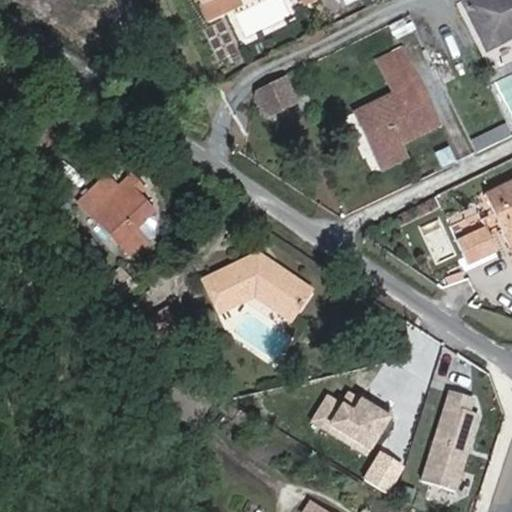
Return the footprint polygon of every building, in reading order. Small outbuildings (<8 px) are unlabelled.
[(511,0),(486,0),(469,9),(487,44),(511,31),(511,0)] [(511,42),(511,31),(487,44),(491,52),(511,42)] [(386,79),(392,93),(356,111),(385,168),(409,157),(401,142),(442,122),(413,66),(386,79)] [(298,71),(271,84),(282,106),(309,93),(298,71)] [(476,149),(511,138),(508,126),(473,137),(476,149)] [(81,201),(129,256),(142,246),(131,232),(152,213),(138,197),(144,192),(132,179),(114,194),(104,182),(81,201)] [(511,180),(492,191),(500,205),(482,215),(487,227),(464,238),(475,261),(498,250),(489,229),(507,220),(511,229),(511,180)] [(464,238),(487,227),(482,215),(479,210),(456,221),(464,238)] [(219,324),(261,306),(267,303),(272,300),(298,318),(316,292),(262,257),(200,286),(219,324)] [(106,300),(128,280),(117,268),(95,288),(106,300)] [(117,307),(137,289),(128,280),(106,300),(115,309),(117,307)] [(298,318),(272,300),(267,303),(295,323),(298,318)] [(148,340),(175,327),(168,313),(141,327),(148,340)] [(207,403),(184,385),(165,409),(189,429),(207,403)] [(462,398),(445,393),(416,482),(449,492),(474,417),(464,414),(457,412),(462,398)] [(309,421),(362,454),(387,415),(360,396),(357,401),(346,394),(338,405),(325,397),(309,421)] [(469,400),(462,398),(457,412),(464,414),(469,400)]
